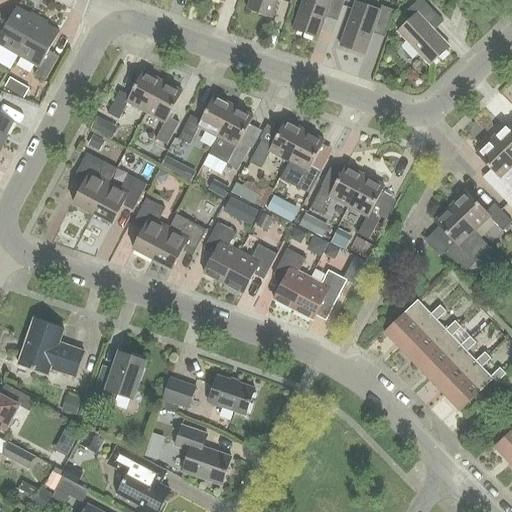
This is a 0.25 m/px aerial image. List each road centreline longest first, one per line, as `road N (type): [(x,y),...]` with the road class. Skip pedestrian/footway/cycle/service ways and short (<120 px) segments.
road 1 (unclassified): [(444,461),(355,380),(310,353),(30,259),(11,245)]
road 2 (unclassified): [(109,13),(399,115),(424,114),(447,98),(511,34)]
road 3 (unclassified): [(11,245),(4,229),(12,195),(109,13)]
